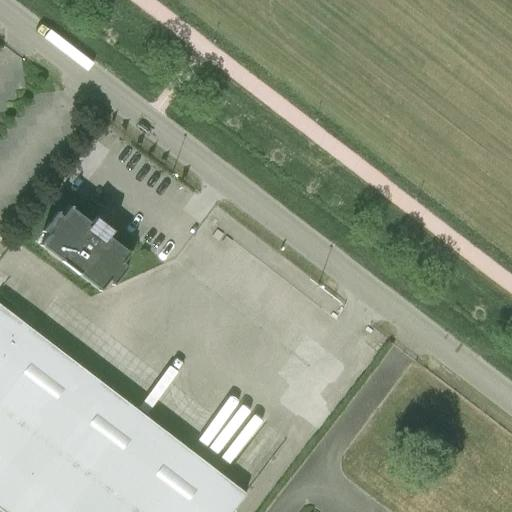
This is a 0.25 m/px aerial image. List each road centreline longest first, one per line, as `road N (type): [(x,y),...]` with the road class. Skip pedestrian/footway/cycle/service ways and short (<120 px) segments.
road 1 (tertiary): [(0,12),(511,405)]
road 2 (unknown): [(116,338),(230,190)]
